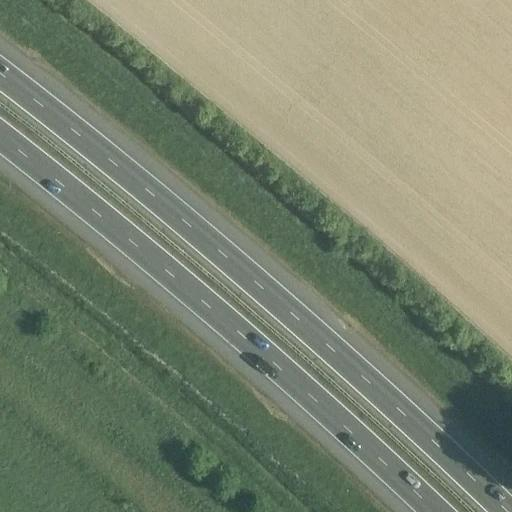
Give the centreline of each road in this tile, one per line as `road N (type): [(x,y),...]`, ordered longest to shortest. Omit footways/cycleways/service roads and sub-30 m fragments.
road 1 (motorway): [(504,511),(307,329),(0,80)]
road 2 (motorway): [(0,147),(249,349),(430,511)]
